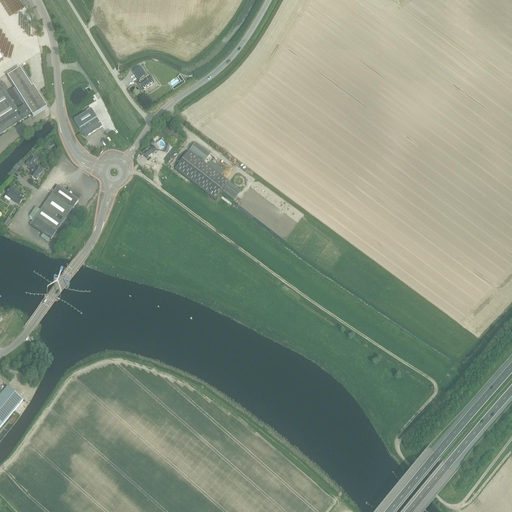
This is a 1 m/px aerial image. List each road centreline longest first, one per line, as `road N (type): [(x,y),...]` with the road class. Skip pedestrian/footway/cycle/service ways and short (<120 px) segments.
road 1 (track): [(126,172),(141,174),(436,388),(394,445),(445,503),(471,498),(511,447)]
road 2 (tertiary): [(0,355),(93,240),(110,184)]
road 3 (tertiary): [(102,167),(81,159),(65,131),(54,46),(37,0)]
road 4 (motorway): [(511,367),(389,511)]
road 5 (track): [(394,445),(511,317)]
road 6 (tertiary): [(150,123),(221,68),(269,0)]
road 7 (motorway): [(408,511),(511,391)]
road 8 (unclassified): [(150,123),(70,0)]
